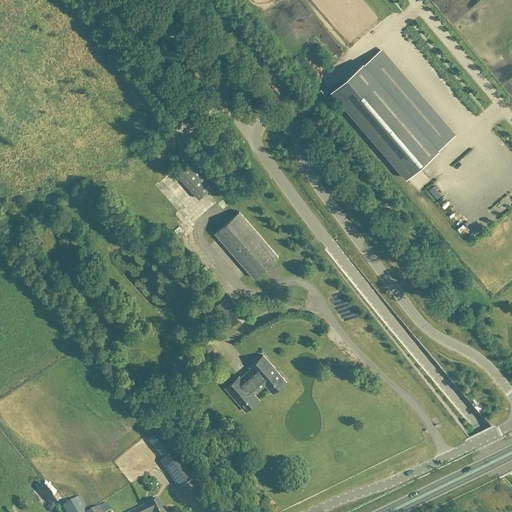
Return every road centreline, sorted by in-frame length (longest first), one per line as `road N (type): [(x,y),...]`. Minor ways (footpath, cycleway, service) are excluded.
road 1 (unclassified): [(246,132),(511,465)]
road 2 (unclassified): [(511,396),(482,362),(412,315),(307,171),(285,120),(246,132)]
road 3 (unclassified): [(313,511),(511,425)]
road 4 (unclassified): [(158,15),(246,132)]
road 5 (trunk): [(390,511),(511,453)]
